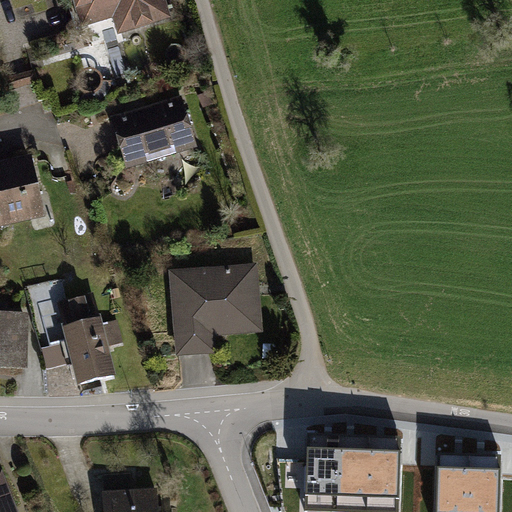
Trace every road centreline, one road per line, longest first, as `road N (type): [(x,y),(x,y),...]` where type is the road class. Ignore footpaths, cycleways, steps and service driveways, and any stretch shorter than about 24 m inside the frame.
road 1 (residential): [(205,0),(315,396)]
road 2 (residential): [(0,419),(207,411)]
road 3 (residential): [(315,396),(511,428)]
